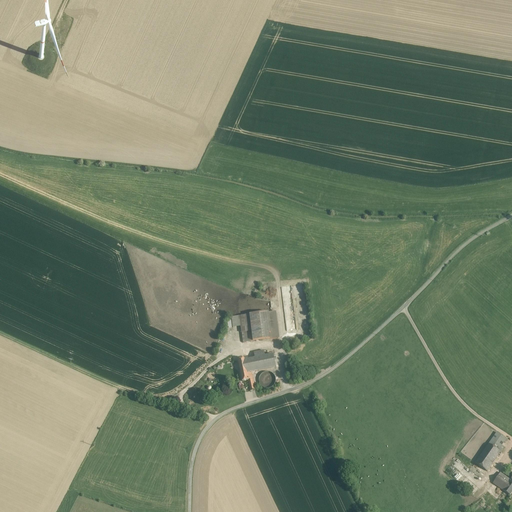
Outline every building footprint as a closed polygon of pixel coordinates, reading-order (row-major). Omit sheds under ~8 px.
[(278,339),(275,312),(269,313),(271,334),(269,334),(270,340),(278,339)] [(269,313),(250,315),(252,331),(253,342),(270,340),(269,334),(271,334),(269,313)] [(250,315),(240,316),(241,327),(242,333),(252,331),(250,315)] [(240,316),(232,317),(233,328),(241,327),(240,316)] [(264,351),(254,353),(255,359),(248,360),(248,358),(245,359),(247,373),(276,367),(274,355),(265,356),(264,351)] [(245,359),(239,360),(242,381),(248,380),(247,374),(247,373),(245,359)] [(275,384),(276,380),(275,377),(273,375),(271,373),(267,372),(264,373),(261,375),(260,377),(259,381),(260,384),(262,386),(264,388),(267,389),(271,388),(273,386),(275,384)] [(252,373),(247,374),(248,380),(250,391),(256,390),(252,373)] [(496,433),(488,444),(500,452),(504,447),(501,445),(505,439),(496,433)] [(488,444),(475,463),(487,471),(500,452),(488,444)] [(510,480),(500,473),(498,476),(508,483),(510,480)] [(508,483),(498,476),(492,483),(509,495),(511,491),(511,479),(510,480),(508,483)]
